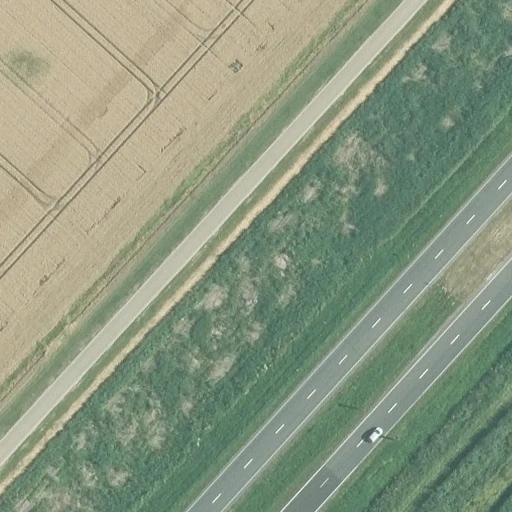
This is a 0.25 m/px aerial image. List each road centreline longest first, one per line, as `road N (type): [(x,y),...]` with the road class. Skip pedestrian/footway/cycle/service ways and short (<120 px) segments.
road 1 (unclassified): [(0,455),(416,0)]
road 2 (trunk): [(511,181),(206,511)]
road 3 (trunk): [(300,511),(511,281)]
